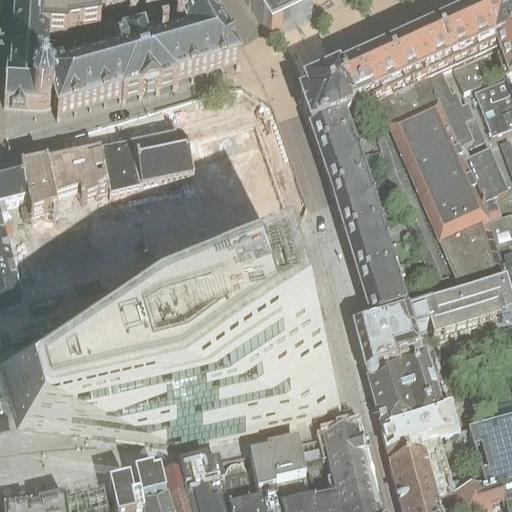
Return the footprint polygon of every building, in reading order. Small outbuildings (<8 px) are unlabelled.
[(9,0),(9,2),(9,3),(10,4),(11,5),(12,6),(13,7),(8,79),(4,79),(2,111),(40,114),(44,113),(50,111),(48,103),(51,103),(47,83),(44,84),(45,69),(67,70),(68,47),(46,46),(46,37),(66,39),(67,34),(99,29),(97,13),(188,0),(9,0)] [(242,0),(269,42),(310,23),(295,0),(242,0)] [(506,4),(484,13),(495,44),(511,37),(511,8),(508,7),(507,7),(506,4)] [(59,124),(120,106),(120,109),(176,93),(175,91),(177,90),(240,72),(235,65),(233,60),(208,13),(204,15),(182,28),(179,26),(177,27),(176,29),(176,30),(176,32),(177,33),(179,34),(182,45),(146,56),(140,38),(119,44),(119,49),(113,51),(117,64),(63,80),(63,79),(47,83),(51,103),(48,103),(50,111),(51,111),(53,117),(55,125),(59,124)] [(479,80),(490,62),(495,55),(493,51),(497,49),(495,44),(484,13),(458,25),(466,45),(463,47),(465,52),(454,58),(469,94),(482,89),(479,80)] [(461,98),(469,94),(454,58),(465,52),(463,47),(466,45),(458,25),(435,35),(453,78),(461,98)] [(453,78),(435,35),(409,46),(419,70),(417,71),(422,83),(425,84),(427,89),(442,83),(453,78)] [(511,37),(495,44),(497,49),(493,51),(495,55),(490,62),(497,59),(511,53),(511,37)] [(449,100),(442,83),(427,89),(425,84),(422,83),(417,71),(419,70),(409,46),(365,66),(373,88),(376,87),(381,102),(378,103),(447,283),(451,293),(454,301),(504,286),(502,279),(488,226),(495,223),(500,222),(492,204),(507,197),(488,155),(468,163),(463,151),(471,148),(472,151),(482,147),(473,124),(467,110),(459,112),(454,98),(449,100)] [(511,84),(511,83),(511,53),(497,59),(507,85),(511,84)] [(341,101),(346,114),(377,100),(378,103),(381,102),(376,87),(373,88),(365,66),(328,82),(336,103),(341,101)] [(297,103),(308,134),(340,122),(348,119),(346,114),(341,101),(336,103),(328,82),(301,94),(303,97),(302,97),(301,102),(297,103)] [(511,83),(511,84),(507,85),(502,87),(503,88),(472,99),(481,121),(511,109),(511,83)] [(511,135),(511,109),(481,121),(490,143),(511,135)] [(308,134),(315,154),(352,140),(350,134),(345,135),(340,122),(308,134)] [(98,161),(19,177),(45,282),(54,318),(131,294),(209,256),(288,223),(256,131),(254,124),(180,145),(192,186),(199,213),(116,233),(108,203),(98,161)] [(395,203),(404,199),(394,176),(378,128),(370,130),(387,176),(384,177),(395,203)] [(315,154),(323,178),(361,164),(352,140),(315,154)] [(131,153),(98,159),(98,161),(108,203),(192,186),(180,145),(179,142),(131,152),(131,153)] [(511,158),(507,146),(498,150),(511,186),(511,158)] [(323,178),(330,198),(368,185),(366,179),(361,164),(323,178)] [(24,209),(19,177),(0,182),(0,214),(3,213),(24,209)] [(332,205),(337,219),(374,207),(368,185),(330,198),(332,205)] [(337,219),(343,240),(381,228),(374,207),(337,219)] [(443,285),(408,207),(399,211),(430,283),(420,287),(426,303),(451,293),(447,283),(443,285)] [(4,213),(0,214),(0,308),(20,303),(16,290),(0,230),(0,224),(6,224),(4,213)] [(500,222),(495,223),(488,226),(502,279),(511,276),(511,220),(511,219),(500,223),(500,222)] [(343,240),(350,262),(388,250),(381,228),(343,240)] [(350,262),(356,283),(394,271),(388,250),(350,262)] [(401,292),(394,271),(356,283),(363,305),(401,292)] [(511,313),(511,276),(502,279),(504,286),(511,313)] [(20,303),(0,308),(0,333),(41,322),(54,318),(45,282),(16,290),(20,303)] [(352,331),(364,379),(372,377),(398,372),(428,362),(420,333),(427,331),(432,344),(498,325),(500,335),(511,330),(511,313),(504,286),(454,301),(408,315),(369,327),(368,323),(352,331)] [(369,327),(408,315),(401,292),(363,305),(368,323),(369,327)] [(102,325),(1,366),(19,431),(55,436),(112,444),(181,454),(345,420),(320,330),(150,306),(102,325)] [(511,330),(500,335),(495,336),(511,399),(511,330)] [(430,390),(436,388),(428,362),(398,372),(372,377),(374,384),(366,386),(372,407),(430,390)] [(436,388),(430,390),(372,407),(380,437),(453,417),(450,405),(441,407),(436,388)] [(380,437),(387,470),(395,468),(392,455),(439,443),(439,444),(459,439),(453,417),(380,437)] [(474,417),(463,420),(466,432),(477,429),(474,417)] [(511,430),(473,440),(477,455),(483,453),(490,479),(483,481),(486,489),(455,497),(458,511),(491,511),(491,507),(502,504),(503,509),(511,506),(511,430)] [(334,499),(337,511),(374,511),(356,437),(348,439),(337,443),(322,447),(334,499)] [(455,511),(439,444),(439,443),(392,455),(395,468),(387,470),(399,511),(455,511)] [(277,511),(311,511),(311,510),(298,454),(296,448),(265,455),(267,462),(277,511)] [(277,511),(267,462),(249,467),(255,492),(259,511),(258,511),(277,511)] [(222,511),(222,510),(224,509),(220,491),(223,490),(218,469),(184,477),(179,478),(183,497),(187,511),(222,511)] [(258,511),(259,511),(252,511),(245,480),(244,475),(240,471),(235,469),(229,471),(225,475),(224,480),(225,485),(222,486),(223,490),(227,511),(258,511)] [(166,511),(186,511),(183,497),(179,478),(178,478),(158,483),(165,506),(166,511)] [(128,489),(107,494),(110,511),(140,511),(165,506),(158,483),(152,484),(151,480),(132,484),(133,488),(137,506),(133,507),(128,489)]
